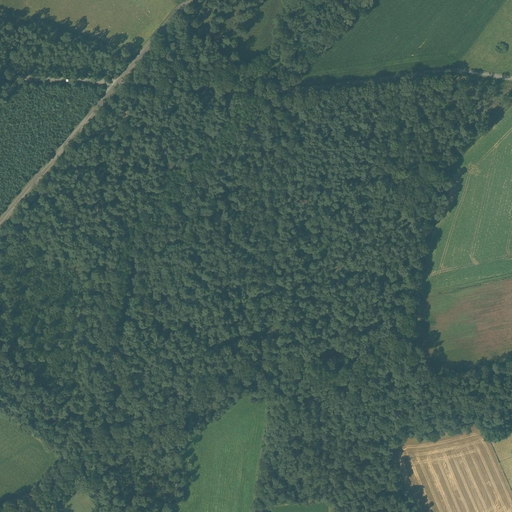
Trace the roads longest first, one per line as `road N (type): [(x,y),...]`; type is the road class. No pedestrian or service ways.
road 1 (unclassified): [(511,78),(455,68),(301,89),(118,81)]
road 2 (unclassified): [(0,217),(118,81)]
road 3 (track): [(254,511),(267,395)]
